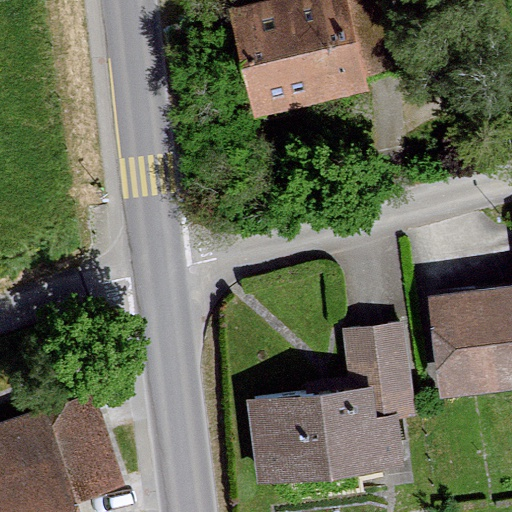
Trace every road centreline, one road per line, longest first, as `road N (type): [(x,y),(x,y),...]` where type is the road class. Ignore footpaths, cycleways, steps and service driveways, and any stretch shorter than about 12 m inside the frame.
road 1 (residential): [(162,263),(511,179)]
road 2 (tertiary): [(162,263),(133,0)]
road 3 (tertiary): [(192,511),(162,263)]
road 4 (residential): [(162,263),(0,319)]
